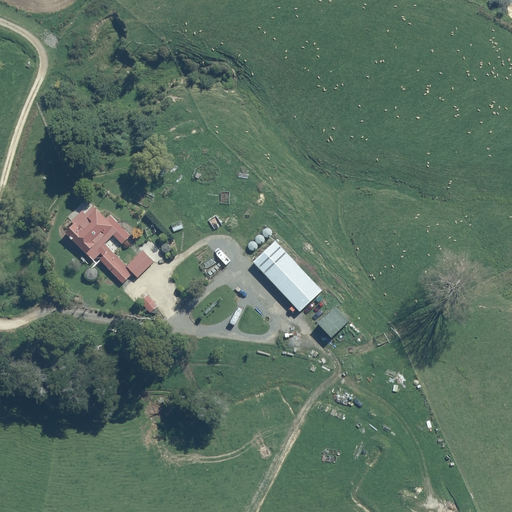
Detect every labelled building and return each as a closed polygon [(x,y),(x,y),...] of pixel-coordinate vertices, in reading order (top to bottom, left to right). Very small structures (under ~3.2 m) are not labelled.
[(102,255),(99,257),(123,283),(133,273),(138,278),(154,263),(142,249),(125,265),(105,243),(114,234),(122,243),(130,235),(110,214),(107,217),(92,201),(84,209),(80,205),(67,217),(71,221),(64,227),(93,259),(96,256),(100,253),(102,255)] [(211,245),(198,252),(201,259),(215,252),(211,245)] [(98,272),(98,271),(97,270),(97,269),(96,268),(95,268),(95,267),(94,267),(93,266),(92,266),(91,266),(90,266),(89,266),(89,267),(88,267),(87,267),(87,268),(86,268),(86,269),(85,270),(85,271),(84,272),(84,273),(84,274),(85,274),(85,275),(85,276),(86,277),(86,278),(87,278),(88,279),(89,279),(90,279),(91,279),(92,279),(93,279),(94,279),(95,279),(95,278),(96,278),(96,277),(97,276),(97,275),(98,274),(98,273),(98,272)] [(129,297),(134,303),(147,291),(142,286),(129,297)] [(231,299),(236,304),(240,300),(244,303),(251,296),(243,288),(231,299)] [(348,316),(334,302),(316,320),(330,334),(348,316)] [(120,320),(85,311),(81,328),(116,337),(120,320)]
